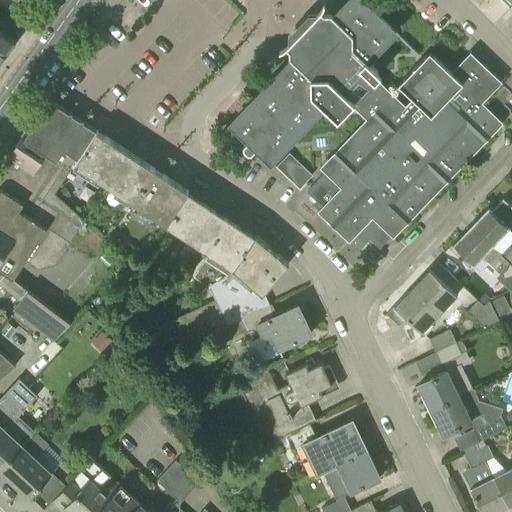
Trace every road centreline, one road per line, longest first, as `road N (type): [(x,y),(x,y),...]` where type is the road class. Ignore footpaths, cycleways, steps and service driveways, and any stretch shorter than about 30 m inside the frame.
road 1 (residential): [(353,312),(312,245),(194,153),(197,112),(253,54),(261,0)]
road 2 (residential): [(353,312),(511,148)]
road 3 (residential): [(446,511),(353,312)]
road 4 (secondary): [(0,108),(79,0)]
